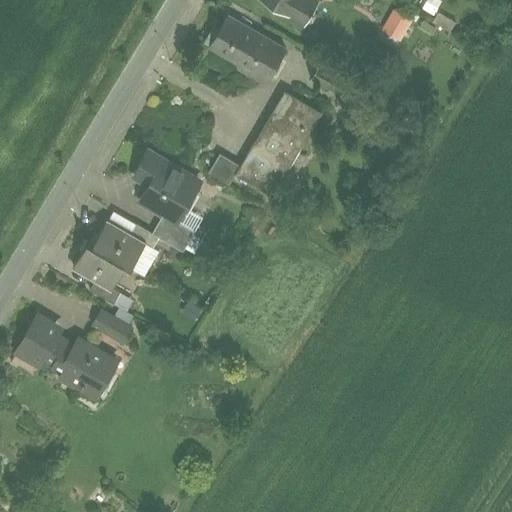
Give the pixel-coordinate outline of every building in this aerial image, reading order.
[(294,34),(237,0),(228,16),(221,12),(211,30),(274,68),(294,34)] [(291,0),(313,12),(320,0),(291,0)] [(418,6),(407,0),(396,0),(387,16),(406,27),(418,6)] [(329,50),(318,68),(346,85),(357,67),(329,50)] [(340,105),(292,77),(242,163),(290,190),(340,105)] [(194,155),(156,134),(144,154),(138,165),(155,174),(147,189),(169,202),(186,211),(188,207),(204,178),(187,168),(194,155)] [(186,211),(169,202),(159,219),(191,237),(204,215),(188,207),(186,211)] [(121,277),(139,246),(150,226),(113,204),(101,225),(97,222),(79,253),(121,277)] [(126,278),(118,292),(134,300),(141,287),(126,278)] [(111,288),(98,313),(132,332),(145,307),(134,300),(118,292),(111,288)] [(74,318),(44,300),(21,338),(51,356),(54,350),(68,327),(74,318)] [(85,325),(80,335),(66,358),(63,363),(103,388),(126,350),(85,325)] [(68,327),(54,350),(66,358),(80,335),(68,327)]
